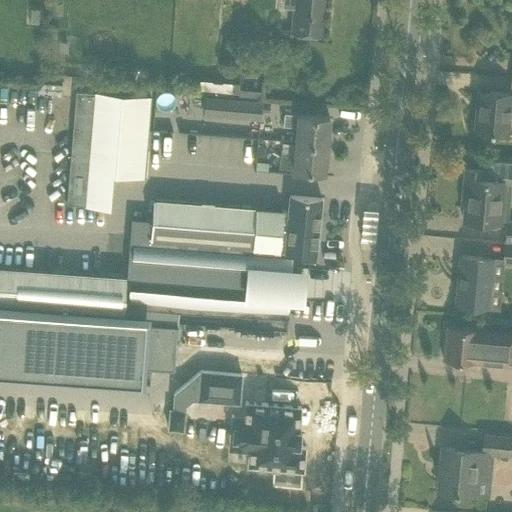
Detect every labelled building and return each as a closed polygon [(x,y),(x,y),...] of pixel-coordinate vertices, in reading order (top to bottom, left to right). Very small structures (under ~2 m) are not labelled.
[(283,0),(283,6),(292,6),(289,32),(320,35),(323,0),(283,0)] [(511,75),(510,75),(509,92),(478,90),(474,129),(506,132),(509,102),(511,102),(511,75)] [(136,85),(148,86),(149,79),(137,78),(136,85)] [(109,172),(143,175),(150,97),(82,91),(75,91),(67,202),(74,203),(107,205),(109,172)] [(260,119),(262,102),(229,99),(227,116),(260,119)] [(295,123),(294,140),(326,143),(329,116),(282,111),(281,122),(295,123)] [(326,143),(294,140),(293,152),(292,154),(280,153),(278,166),(304,168),(323,171),(326,143)] [(464,168),(461,196),(465,197),(463,220),(499,223),(502,180),(511,180),(511,161),(483,159),(482,170),(464,168)] [(267,171),(267,162),(255,161),(254,170),(267,171)] [(286,194),(285,208),(281,250),(293,251),(315,253),(316,244),(321,197),(301,196),(286,194)] [(125,296),(124,304),(178,308),(288,317),(289,300),(298,300),(300,268),(292,268),(293,251),(281,250),(285,208),(153,198),(151,222),(132,221),(131,232),(130,232),(126,275),(125,295),(125,296)] [(377,209),(363,209),(361,239),(376,240),(377,209)] [(511,260),(511,244),(505,244),(503,260),(511,260)] [(456,303),(476,305),(487,305),(491,257),(460,255),(456,303)] [(0,265),(0,306),(124,315),(124,304),(125,296),(125,295),(126,275),(0,265)] [(0,371),(141,382),(141,380),(140,380),(141,366),(155,367),(174,368),(174,367),(178,308),(124,304),(124,315),(0,306),(0,371)] [(511,347),(511,331),(446,325),(442,358),(495,363),(496,352),(511,354),(511,347)] [(174,367),(174,368),(155,367),(202,420),(233,422),(229,463),(305,469),(307,445),(301,445),(302,429),(300,429),(302,405),(266,402),(268,376),(198,370),(186,381),(174,367)] [(440,490),(460,491),(460,494),(489,497),(494,454),(511,455),(511,437),(483,435),(482,449),(442,447),(440,490)]
